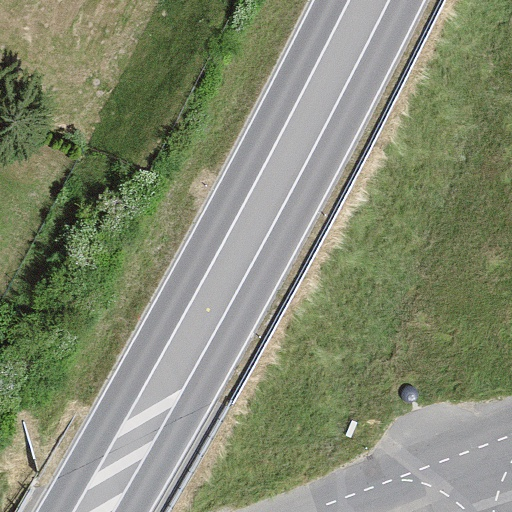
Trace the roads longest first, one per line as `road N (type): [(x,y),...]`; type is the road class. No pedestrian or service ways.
road 1 (primary): [(370,0),(92,511)]
road 2 (residential): [(470,451),(308,511)]
